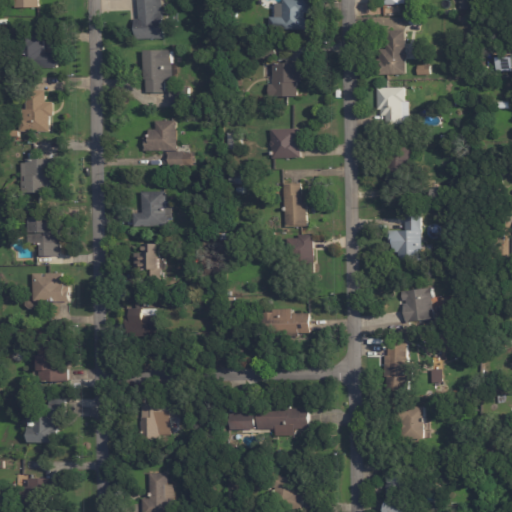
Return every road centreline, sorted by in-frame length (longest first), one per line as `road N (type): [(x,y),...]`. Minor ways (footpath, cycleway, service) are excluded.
road 1 (residential): [(346,0),(354,511)]
road 2 (residential): [(100,511),(93,0)]
road 3 (residential): [(352,370),(99,370)]
